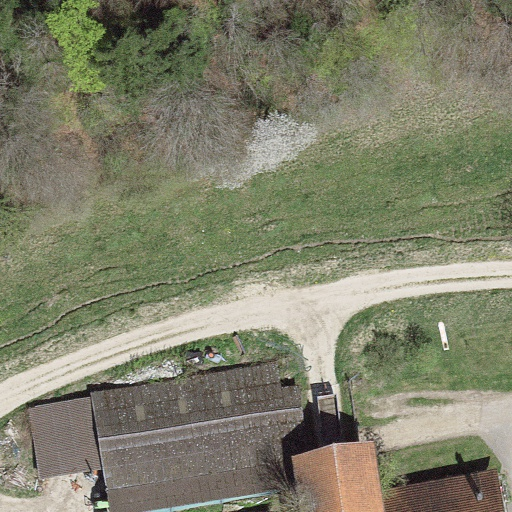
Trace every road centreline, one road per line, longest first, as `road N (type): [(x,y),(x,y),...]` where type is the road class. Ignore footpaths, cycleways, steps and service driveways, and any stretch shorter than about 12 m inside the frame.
road 1 (track): [(511,283),(310,307),(131,355),(0,406)]
road 2 (track): [(310,307),(331,454),(511,416)]
